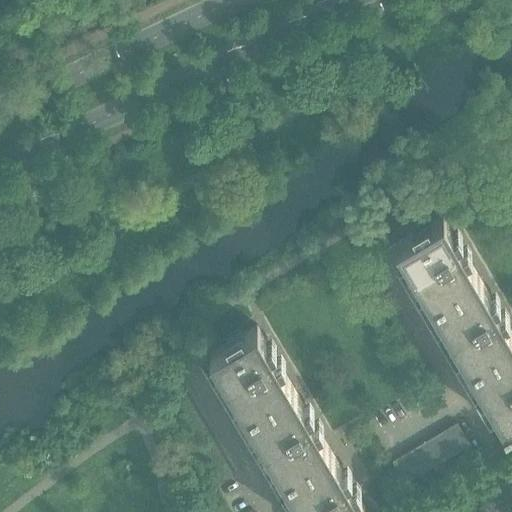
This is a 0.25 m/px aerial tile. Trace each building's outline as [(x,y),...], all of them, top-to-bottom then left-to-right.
[(480,276),(460,243),(443,214),(431,221),(427,215),(411,225),(415,231),(383,250),(419,311),(480,276)] [(511,338),(511,330),(497,306),(480,276),(419,311),(455,372),(511,338)] [(295,388),(275,355),(257,324),(244,332),(240,326),(225,335),(228,341),(197,360),(234,423),(295,388)] [(511,338),(455,372),(490,431),(502,423),(505,427),(511,423),(510,421),(511,419),(511,338)] [(331,448),(313,418),(295,388),(234,423),(270,484),(331,448)] [(470,445),(457,422),(447,428),(460,451),(470,445)] [(460,451),(447,428),(436,435),(449,457),(460,451)] [(449,457),(436,435),(425,441),(439,463),(449,457)] [(439,463),(425,441),(415,447),(429,469),(439,463)] [(429,469),(415,447),(403,454),(417,476),(429,469)] [(356,511),(365,507),(352,484),(331,448),(270,484),(286,511),(356,511)] [(417,476),(403,454),(392,461),(405,483),(417,476)]
